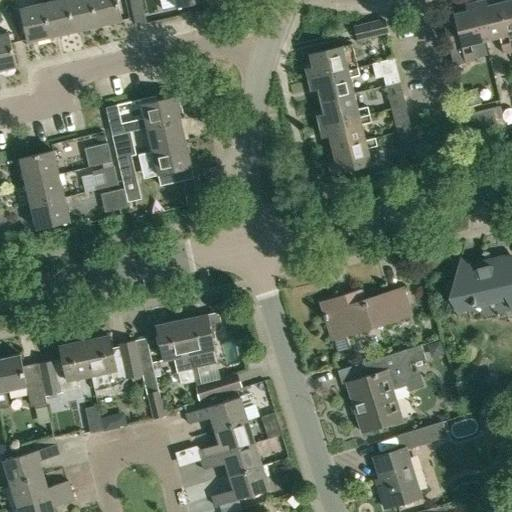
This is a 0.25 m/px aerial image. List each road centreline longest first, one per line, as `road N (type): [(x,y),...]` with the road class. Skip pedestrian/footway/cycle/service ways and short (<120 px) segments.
road 1 (residential): [(0,114),(58,100),(67,75),(207,41),(263,57)]
road 2 (residential): [(332,511),(252,243)]
road 3 (tertiary): [(252,243),(511,183)]
road 4 (tertiary): [(0,297),(252,243)]
road 5 (residential): [(252,243),(243,174),(263,57)]
road 6 (residential): [(176,511),(160,452),(139,440),(112,446),(105,456),(114,511)]
